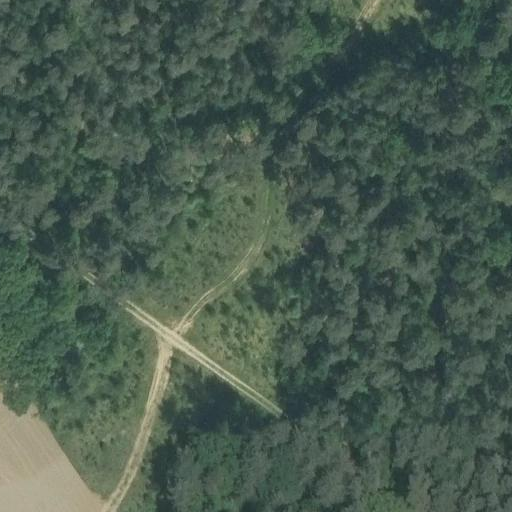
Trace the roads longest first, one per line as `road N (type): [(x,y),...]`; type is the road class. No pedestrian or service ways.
road 1 (track): [(366,0),(273,137),(269,198),(236,265),(176,342)]
road 2 (track): [(176,342),(406,511)]
road 3 (track): [(0,216),(176,342)]
road 4 (track): [(176,342),(145,449),(104,511)]
